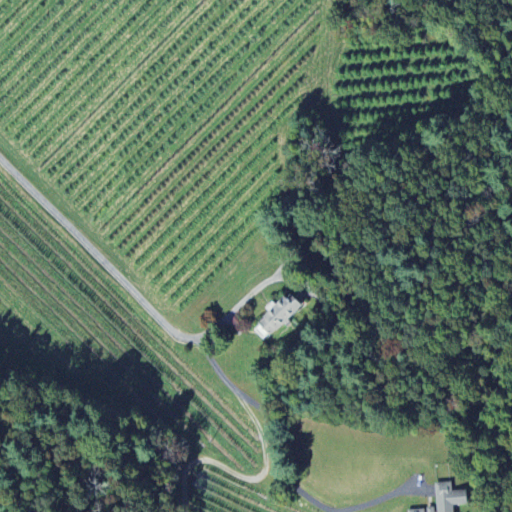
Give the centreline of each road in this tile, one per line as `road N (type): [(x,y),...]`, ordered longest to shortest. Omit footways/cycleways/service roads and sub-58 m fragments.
road 1 (residential): [(0,171),(256,408),(271,455),(312,502),(349,511),(415,483)]
road 2 (residential): [(0,143),(41,159),(73,202),(48,217)]
